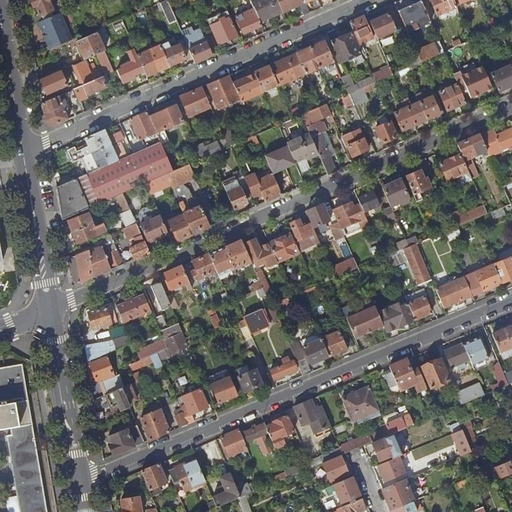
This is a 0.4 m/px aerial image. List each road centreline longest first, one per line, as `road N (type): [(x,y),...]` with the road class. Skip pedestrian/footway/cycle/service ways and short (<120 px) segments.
road 1 (residential): [(511,106),(50,309)]
road 2 (residential): [(81,483),(511,300)]
road 3 (residential): [(23,152),(368,0)]
road 4 (tertiary): [(81,483),(50,309)]
road 5 (tertiary): [(50,309),(23,152)]
